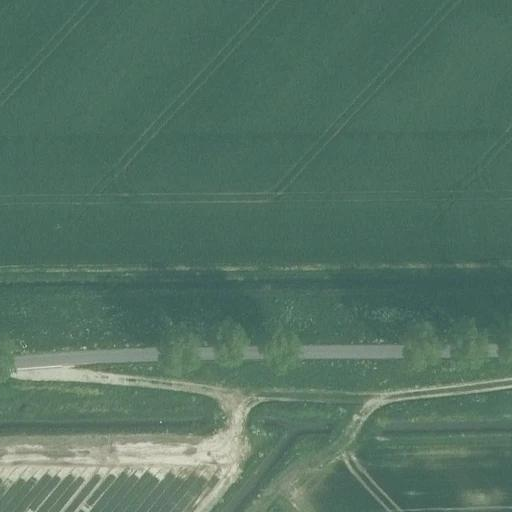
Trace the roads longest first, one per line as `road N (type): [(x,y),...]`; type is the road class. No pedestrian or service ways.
road 1 (unclassified): [(0,364),(212,352),(511,351)]
road 2 (track): [(511,382),(374,403),(257,398),(8,364)]
road 3 (track): [(251,511),(282,477),(342,449),(374,403)]
